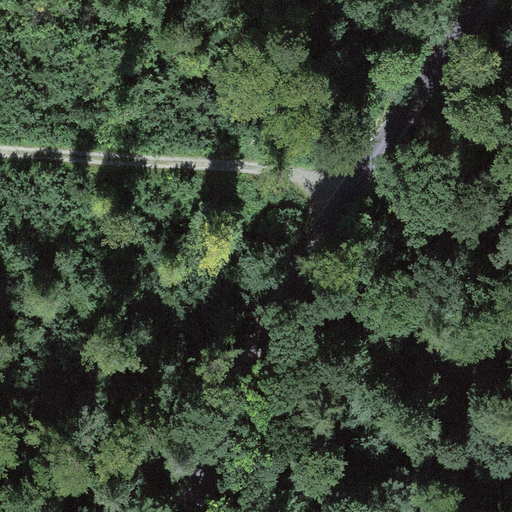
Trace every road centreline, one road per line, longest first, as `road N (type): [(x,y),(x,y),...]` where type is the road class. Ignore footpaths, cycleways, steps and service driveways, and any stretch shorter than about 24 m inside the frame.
road 1 (unclassified): [(187,511),(338,190),(479,0)]
road 2 (track): [(0,151),(284,170),(338,190)]
